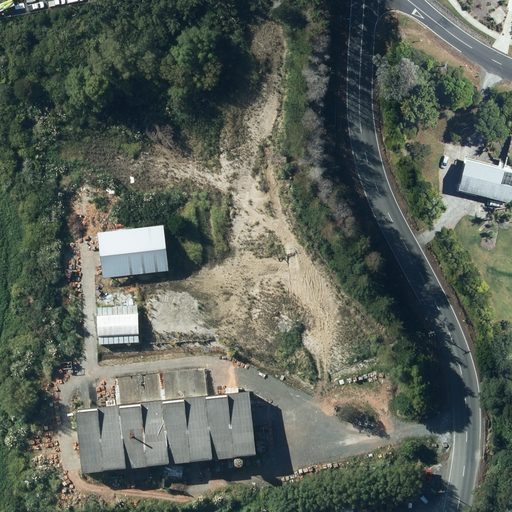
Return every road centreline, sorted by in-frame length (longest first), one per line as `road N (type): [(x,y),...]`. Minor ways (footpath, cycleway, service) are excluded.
road 1 (residential): [(365,0),(358,149),(377,202),(428,282),(454,355),(464,411),(455,511)]
road 2 (residential): [(511,58),(399,0)]
